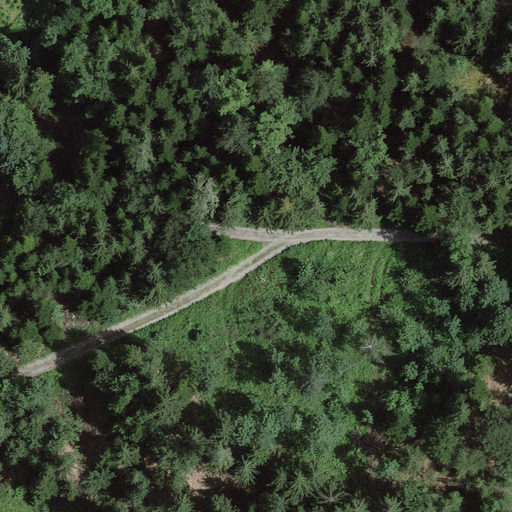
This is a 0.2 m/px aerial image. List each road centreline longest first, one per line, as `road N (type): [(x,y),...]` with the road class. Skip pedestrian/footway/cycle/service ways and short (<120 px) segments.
road 1 (track): [(511,238),(213,227),(0,187)]
road 2 (track): [(0,383),(241,269),(295,233)]
